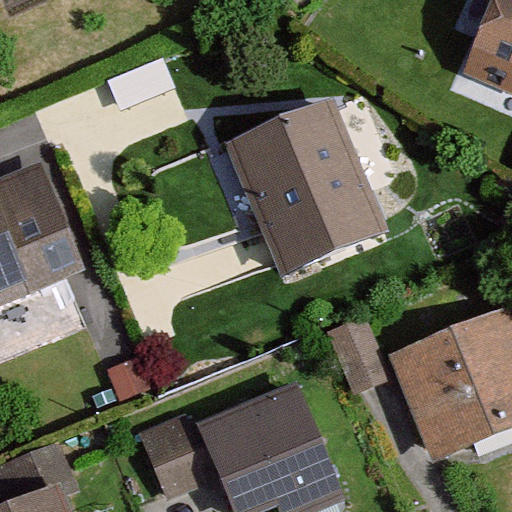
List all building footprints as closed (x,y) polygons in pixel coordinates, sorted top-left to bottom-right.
[(511,0),(506,0),(469,92),(511,109),(511,0)] [(227,164),(281,296),(387,253),(334,122),(227,164)] [(0,323),(83,291),(37,174),(0,187),(0,323)] [(390,375),(436,482),(511,449),(511,329),(510,323),(390,375)] [(194,443),(222,511),(345,511),(298,400),(194,443)]
